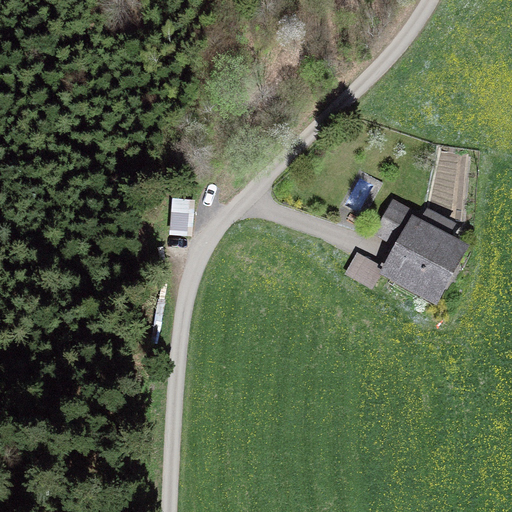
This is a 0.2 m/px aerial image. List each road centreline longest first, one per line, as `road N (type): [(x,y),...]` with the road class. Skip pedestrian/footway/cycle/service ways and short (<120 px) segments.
road 1 (unclassified): [(169,511),(182,309),(201,250),(369,74),(428,0)]
road 2 (track): [(299,0),(217,177),(212,194),(220,223)]
